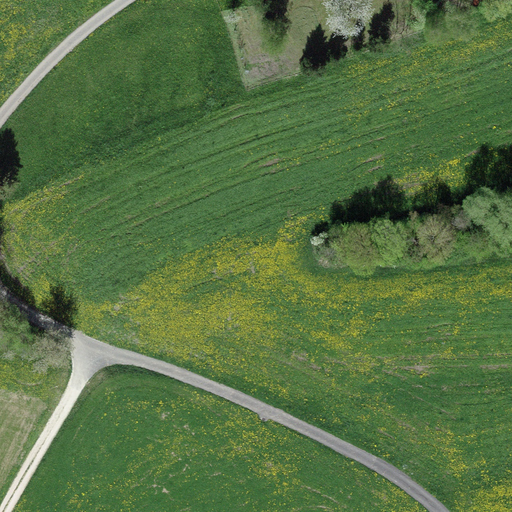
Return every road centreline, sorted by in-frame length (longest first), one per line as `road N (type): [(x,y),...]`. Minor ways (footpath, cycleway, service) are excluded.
road 1 (track): [(433,511),(330,440),(169,369),(93,349),(0,289)]
road 2 (track): [(93,349),(5,511)]
road 3 (track): [(0,116),(53,57),(125,0)]
